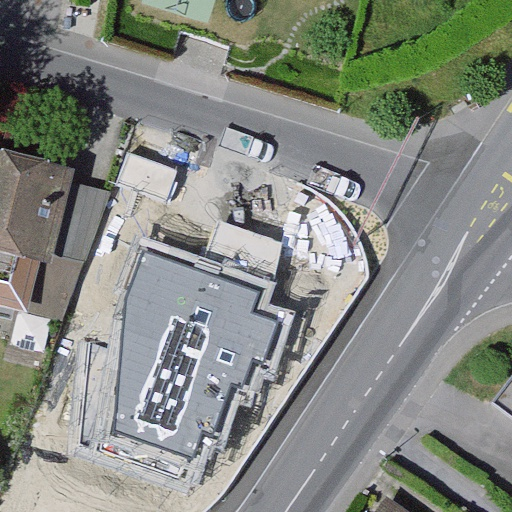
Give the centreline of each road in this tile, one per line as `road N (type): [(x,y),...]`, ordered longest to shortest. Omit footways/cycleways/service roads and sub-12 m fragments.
road 1 (residential): [(0,62),(356,170),(483,224)]
road 2 (tertiary): [(286,511),(483,224)]
